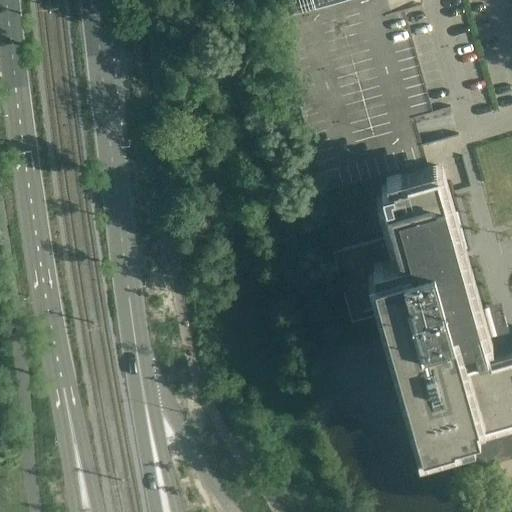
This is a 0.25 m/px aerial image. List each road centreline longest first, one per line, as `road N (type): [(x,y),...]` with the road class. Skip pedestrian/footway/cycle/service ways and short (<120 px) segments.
road 1 (secondary): [(5,0),(71,415)]
road 2 (secondary): [(140,392),(98,0)]
road 3 (secondary): [(173,511),(140,392)]
road 4 (secondary): [(156,511),(140,392)]
